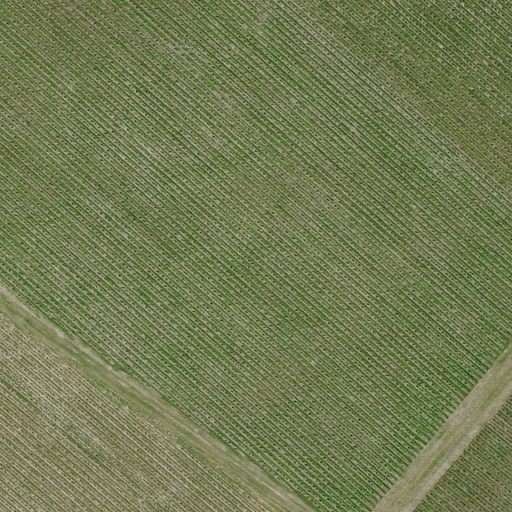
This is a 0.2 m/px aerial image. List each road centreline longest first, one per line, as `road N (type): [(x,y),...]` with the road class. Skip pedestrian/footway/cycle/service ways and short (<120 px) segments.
road 1 (track): [(0,302),(304,511)]
road 2 (track): [(511,369),(392,511)]
